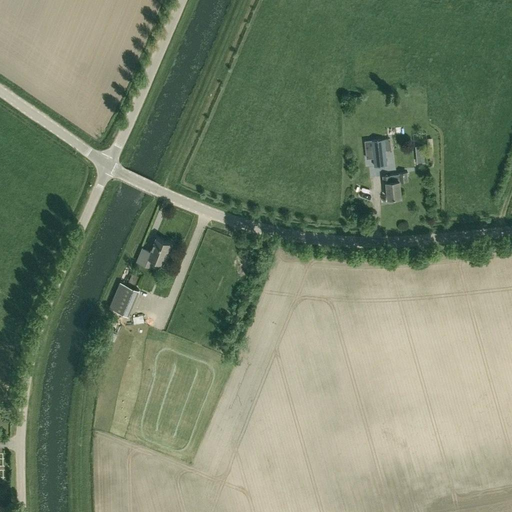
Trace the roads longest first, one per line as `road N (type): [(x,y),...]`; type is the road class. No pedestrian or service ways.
road 1 (tertiary): [(153,189),(233,221),(328,242),(511,231)]
road 2 (tertiary): [(20,511),(32,345),(108,166)]
road 3 (track): [(162,193),(244,0)]
road 4 (tertiary): [(108,166),(180,0)]
road 5 (tertiary): [(108,166),(0,87)]
